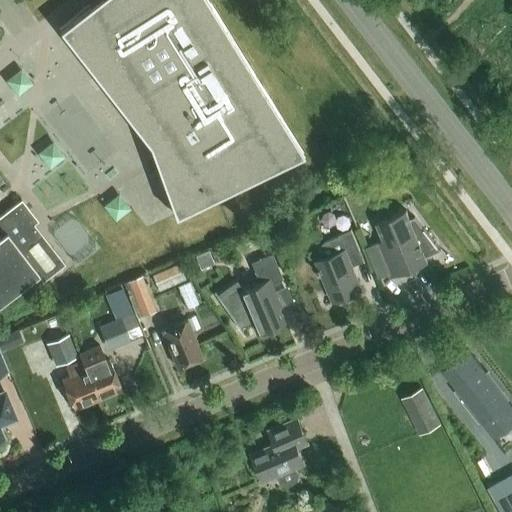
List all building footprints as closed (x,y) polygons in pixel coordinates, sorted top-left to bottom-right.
[(149,143),(175,214),(302,153),(206,0),(96,0),(59,29),(149,143)] [(7,77),(18,92),(33,81),(21,66),(7,77)] [(119,147),(71,88),(44,110),(92,169),(119,147)] [(105,204),(117,218),(132,205),(120,191),(105,204)] [(40,283),(64,264),(33,224),(38,221),(21,200),(0,216),(0,302),(26,282),(32,289),(40,283)] [(425,257),(441,251),(415,217),(410,219),(406,210),(376,223),(384,240),(376,243),(390,278),(427,262),(425,257)] [(281,225),(275,237),(286,242),(292,230),(281,225)] [(351,230),(339,235),(323,241),(321,245),(322,250),(325,258),(316,261),(333,302),(362,290),(349,258),(361,253),(351,230)] [(260,248),(272,243),(268,232),(256,236),(260,248)] [(259,283),(244,290),(235,279),(216,293),(240,325),(251,320),(256,333),(283,322),(272,295),(274,294),(270,284),(283,279),(272,254),(251,263),(259,283)] [(183,278),(177,263),(152,274),(154,279),(150,281),(154,291),(183,278)] [(123,281),(137,316),(155,308),(141,274),(123,281)] [(120,318),(99,327),(108,350),(130,341),(120,318)] [(176,366),(202,356),(187,319),(161,330),(176,366)] [(7,334),(0,337),(0,348),(1,351),(12,347),(7,334)] [(49,342),(58,365),(77,357),(68,335),(49,342)] [(80,353),(83,361),(82,361),(98,399),(122,389),(109,359),(103,343),(80,353)] [(0,350),(0,372),(8,369),(0,350)] [(509,403),(470,353),(460,361),(444,373),(483,424),(509,403)] [(98,399),(82,361),(66,368),(69,376),(61,379),(74,409),(98,399)] [(423,386),(401,397),(419,435),(442,423),(423,386)] [(0,431),(0,425),(15,419),(5,393),(0,394),(0,439),(3,438),(0,431)] [(263,480),(277,474),(279,481),(282,482),(284,483),(287,484),(296,480),(298,477),(298,473),(295,466),(304,462),(295,439),(305,435),(298,417),(268,430),(274,444),(251,454),(263,480)] [(465,435),(480,455),(494,444),(479,424),(465,435)] [(511,511),(511,472),(493,482),(508,511),(511,511)]
